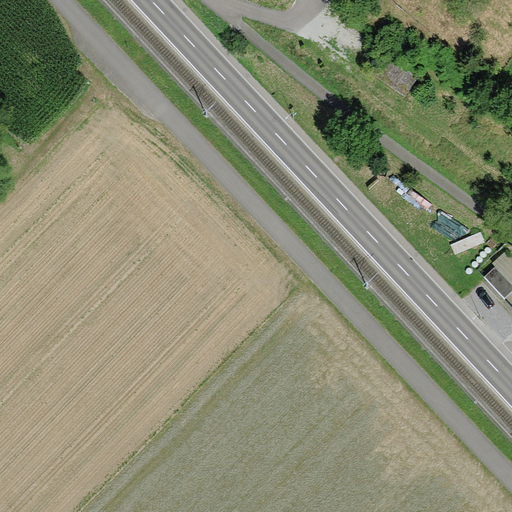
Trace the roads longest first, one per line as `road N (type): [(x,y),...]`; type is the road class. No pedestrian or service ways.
road 1 (unclassified): [(511,487),(55,0)]
road 2 (primary): [(151,0),(511,385)]
road 3 (residential): [(211,0),(419,167),(511,230)]
road 4 (unknown): [(175,25),(118,67),(0,185)]
